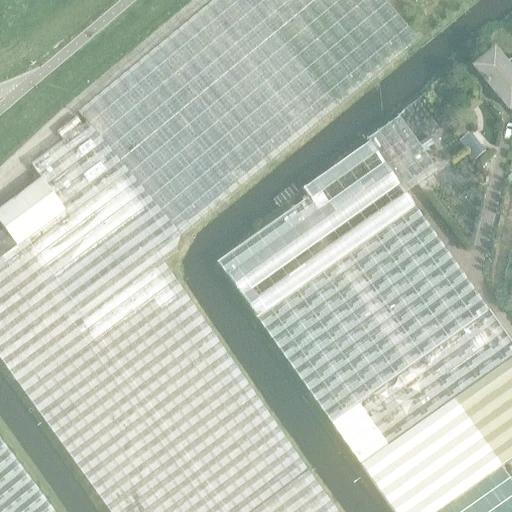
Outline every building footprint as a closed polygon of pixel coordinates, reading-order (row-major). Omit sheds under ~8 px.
[(32,167),(43,181),(67,215),(6,261),(0,253),(0,357),(100,496),(111,511),(337,511),(301,465),(161,263),(177,251),(181,239),(418,43),(383,0),(217,0),(80,114),(88,125),(32,167)] [(511,60),(509,62),(504,65),(496,55),(475,72),(506,110),(511,105),(511,60)] [(256,321),(362,468),(511,362),(511,346),(400,190),(433,167),(422,152),(432,145),(427,138),(417,145),(398,119),(366,142),(369,145),(302,193),(307,200),(216,266),(256,321)] [(474,162),(485,153),(480,146),(469,154),(474,162)] [(43,181),(0,212),(0,253),(6,261),(67,215),(43,181)] [(511,461),(511,362),(362,468),(392,511),(511,511),(511,482),(502,469),(511,461)] [(53,511),(0,441),(0,511),(53,511)]
